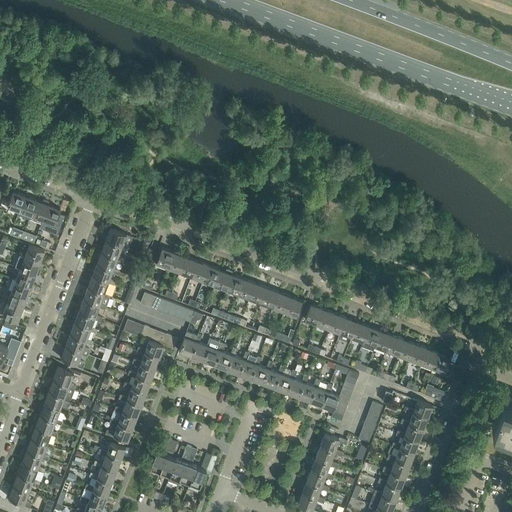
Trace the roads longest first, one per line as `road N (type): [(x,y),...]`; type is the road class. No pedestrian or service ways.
road 1 (residential): [(418,511),(475,342),(94,193)]
road 2 (primary): [(226,0),(511,104)]
road 3 (residential): [(18,395),(94,193)]
road 4 (primary): [(511,63),(349,0)]
